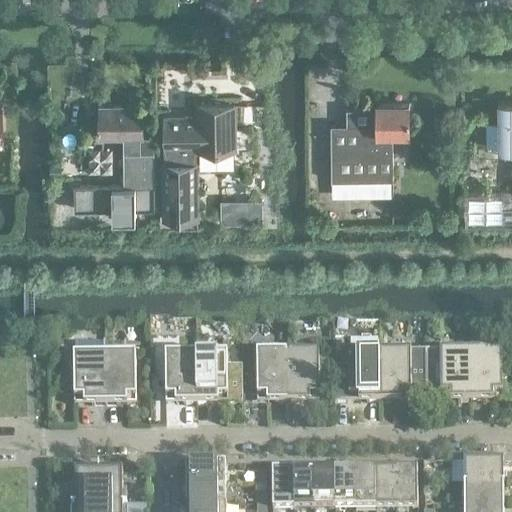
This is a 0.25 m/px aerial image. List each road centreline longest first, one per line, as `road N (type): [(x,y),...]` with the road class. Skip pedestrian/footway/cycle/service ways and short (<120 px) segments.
road 1 (unclassified): [(0,11),(484,3)]
road 2 (residential): [(158,441),(511,440)]
road 3 (residential): [(0,440),(158,441)]
